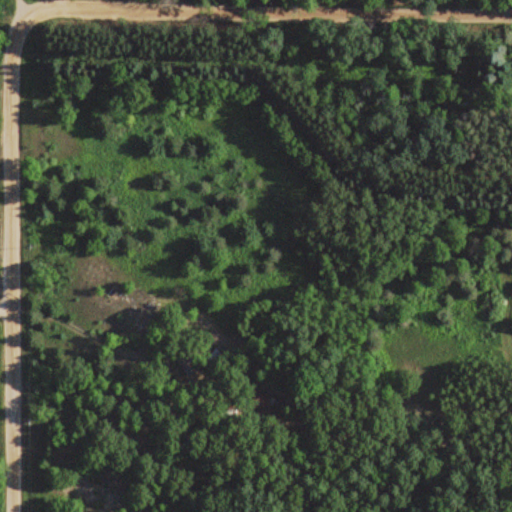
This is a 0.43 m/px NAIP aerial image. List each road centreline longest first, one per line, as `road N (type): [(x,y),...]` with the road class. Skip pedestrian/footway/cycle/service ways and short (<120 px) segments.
road 1 (residential): [(10,511),(11,91),(21,19)]
road 2 (residential): [(511,16),(21,19)]
